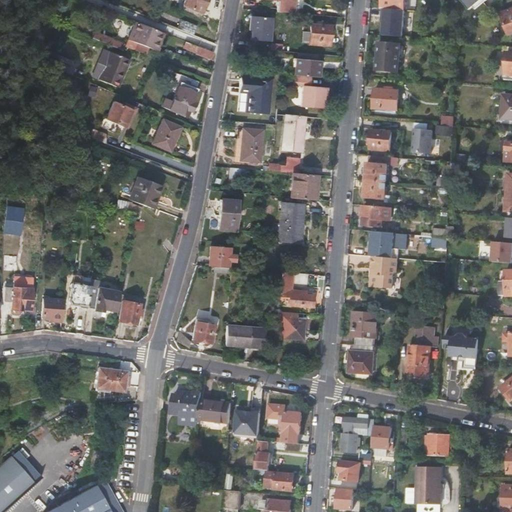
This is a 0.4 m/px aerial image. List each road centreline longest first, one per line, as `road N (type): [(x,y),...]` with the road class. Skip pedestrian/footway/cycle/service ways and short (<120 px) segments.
road 1 (residential): [(358,0),(324,389)]
road 2 (residential): [(233,0),(201,183),(155,355)]
road 3 (residential): [(511,426),(324,389)]
road 4 (residential): [(324,389),(155,355)]
road 5 (residential): [(155,355),(139,511)]
road 6 (residential): [(155,355),(41,340),(0,346)]
road 7 (residential): [(324,389),(316,511)]
